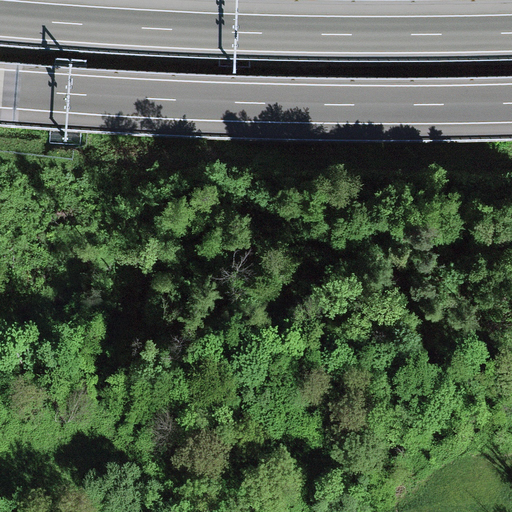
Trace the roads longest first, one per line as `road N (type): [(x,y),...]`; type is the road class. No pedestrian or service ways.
road 1 (motorway): [(511,32),(248,32),(0,17)]
road 2 (motorway): [(0,89),(264,104),(511,104)]
